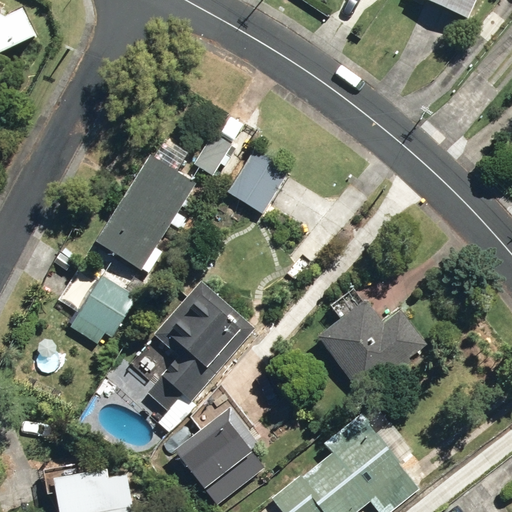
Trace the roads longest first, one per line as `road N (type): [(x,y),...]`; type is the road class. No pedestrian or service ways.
road 1 (residential): [(511,252),(394,132),(195,0)]
road 2 (residential): [(0,252),(133,0)]
